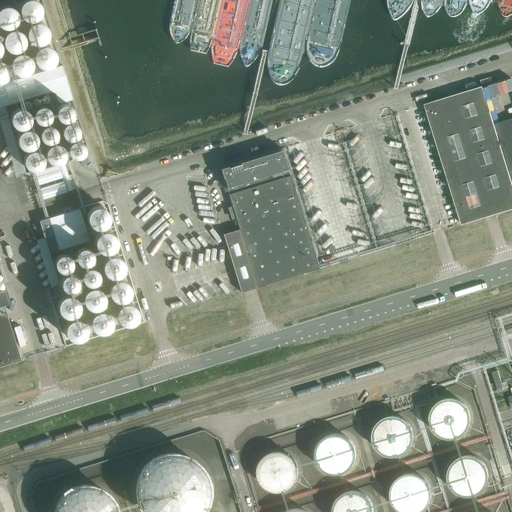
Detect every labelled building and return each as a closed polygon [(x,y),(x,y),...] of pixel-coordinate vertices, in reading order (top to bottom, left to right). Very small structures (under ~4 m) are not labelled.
[(62,67),(33,76),(39,96),(52,92),(55,93),(57,101),(62,104),(72,101),(62,67)] [(444,167),(462,225),(511,209),(511,183),(482,87),(425,104),(426,107),(378,121),(396,182),(444,167)] [(511,118),(494,124),(511,180),(511,118)] [(386,248),(368,190),(317,205),(310,183),(329,177),(326,165),(327,165),(326,162),(325,163),(321,150),(296,158),(296,159),(286,162),(282,149),(220,168),(227,189),(228,188),(229,194),(228,195),(240,229),(222,234),(241,293),(386,248)] [(0,366),(21,360),(11,328),(3,304),(9,302),(6,290),(0,270),(0,366)] [(65,347),(80,342),(68,303),(53,308),(65,347)] [(498,369),(492,370),(498,387),(504,386),(498,369)] [(474,418),(475,414),(474,410),(473,406),(471,402),(469,399),(466,397),(462,395),(459,393),(455,393),(451,393),(447,394),(443,395),(440,398),(437,401),(435,404),(433,408),(432,412),(432,416),(433,420),(435,424),(437,427),(440,430),(443,432),(447,434),(450,435),(454,435),(458,434),(462,433),(466,431),(469,428),(471,425),(473,422),(474,418)] [(417,435),(418,431),(417,427),(416,424),(414,420),(412,417),(409,414),(405,412),(401,411),(397,410),(393,411),(390,411),(386,413),(383,415),(380,418),(378,422),(376,426),(375,429),(375,433),(376,437),(378,441),(380,445),(383,447),(386,450),(390,451),(393,452),(398,453),(402,452),(405,451),(409,449),(412,446),(414,443),(416,439),(417,435)] [(359,453),(359,449),(359,445),(358,442),(356,438),(353,435),(350,432),(347,430),(343,429),(339,428),(335,429),(331,429),(327,431),(324,433),(321,436),(319,440),(318,444),(317,447),(317,451),(318,455),(319,459),(321,463),(324,465),(327,468),(331,469),(335,470),(339,471),(343,470),(347,469),(350,467),(353,464),(356,461),(358,457),(359,453)] [(301,472),(301,468),(301,464),(299,460),(298,456),(295,453),(292,451),(289,449),(285,447),(281,447),(277,447),(273,448),(269,450),(266,452),(263,455),(261,458),(259,462),(259,466),(259,470),(259,474),(261,478),(263,481),(266,484),(269,486),(273,488),(277,489),(281,489),(285,488),(289,487),(292,485),(295,482),(298,479),(299,476),(301,472)] [(208,495),(209,489),(208,483),(207,478),(204,472),(201,467),(197,463),(193,459),(187,456),(182,454),(176,452),(170,452),(164,453),(158,455),(153,457),(148,461),(144,465),(140,470),(137,475),(135,480),(134,486),(134,492),(135,498),(137,504),(140,509),(142,511),(200,511),(201,511),(204,507),(207,501),(208,495)] [(492,477),(492,473),(492,469),(491,465),(489,461),(486,458),(483,456),(480,454),(476,452),(472,452),(468,452),(464,453),(461,454),(457,457),(454,460),(452,463),(451,467),(450,471),(450,475),(451,479),(452,482),(454,486),(457,489),(461,491),(464,493),(468,494),(472,494),(476,493),(480,492),(483,490),(486,487),(489,484),(491,481),(492,477)] [(434,494),(434,490),(434,486),(433,482),(431,479),(428,475),(425,473),(422,471),(418,469),(414,469),(410,469),(406,470),(402,472),(399,474),(396,477),(394,480),(393,484),(392,488),(392,492),(393,496),(394,500),(396,503),(399,506),(402,508),(406,510),(410,511),(414,511),(418,511),(422,509),(425,507),(428,505),(431,501),(433,498),(434,494)] [(116,511),(116,510),(115,505),(112,501),(109,496),(106,492),(102,489),(97,487),(92,485),(87,484),(82,485),(77,485),(72,487),(67,490),(63,493),(60,497),(57,501),(55,506),(54,511),(53,511),(116,511)] [(374,511),(375,511),(376,507),(375,503),(374,499),(372,496),(370,493),(367,490),(363,488),(359,487),(355,486),(351,486),(347,487),(344,489),(341,491),(338,494),(336,498),(334,501),(333,505),(333,509),(333,511),(374,511)]
